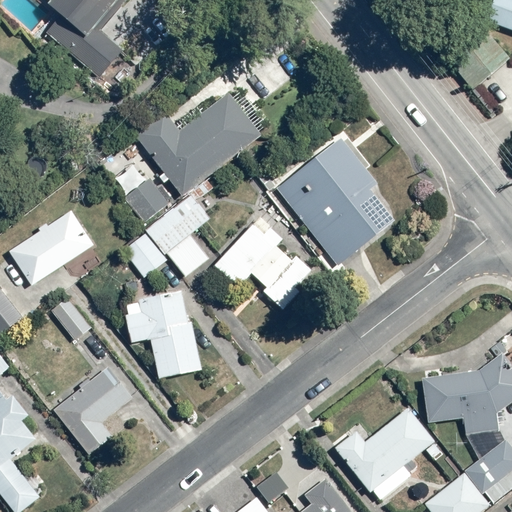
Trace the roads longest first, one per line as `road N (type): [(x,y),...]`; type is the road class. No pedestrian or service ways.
road 1 (residential): [(130,511),(511,219)]
road 2 (tertiary): [(511,218),(339,0)]
